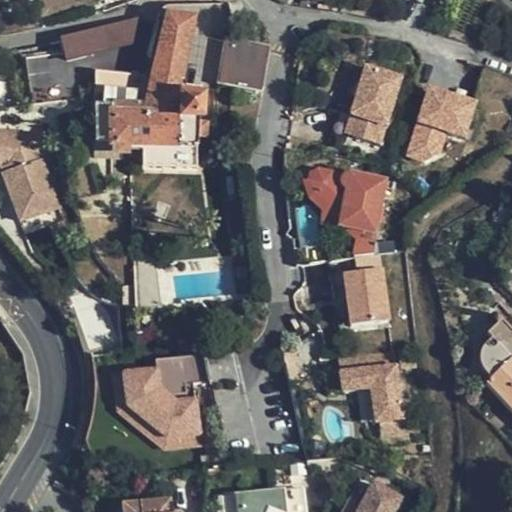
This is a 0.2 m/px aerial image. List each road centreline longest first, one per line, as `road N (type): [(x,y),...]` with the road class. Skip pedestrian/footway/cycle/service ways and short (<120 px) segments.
road 1 (residential): [(261,0),(282,47),(266,156),(280,295),(268,350),(244,366),(266,449)]
road 2 (tertiary): [(0,511),(49,424),(54,395),(44,342),(0,281)]
